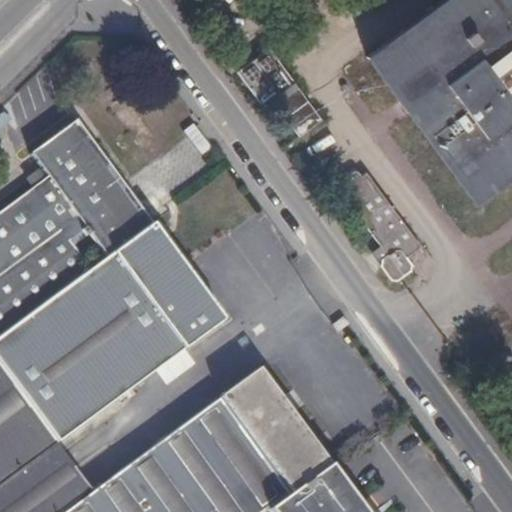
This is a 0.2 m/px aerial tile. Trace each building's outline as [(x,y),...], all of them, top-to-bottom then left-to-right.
[(511,0),(447,0),(370,57),(469,193),(511,160),(511,0)] [(297,89),(268,50),(237,72),(266,111),(297,89)] [(39,70),(2,106),(20,123),(57,89),(39,70)] [(0,336),(150,226),(74,123),(29,156),(46,179),(0,212),(0,336)] [(340,192),(380,247),(387,256),(381,260),(379,267),(389,281),(396,281),(410,272),(411,265),(406,258),(420,248),(365,174),(360,178),(356,173),(353,172),(337,185),(342,191),(340,192)] [(0,368),(54,442),(55,444),(103,409),(128,390),(220,322),(150,226),(0,336),(0,368)] [(387,256),(380,247),(370,255),(379,267),(381,260),(387,256)] [(0,481),(54,442),(0,368),(0,481)] [(267,511),(328,468),(257,372),(92,494),(66,511),(267,511)] [(0,511),(66,511),(92,494),(73,468),(55,444),(54,442),(0,481),(0,511)] [(360,511),(328,468),(267,511),(360,511)]
